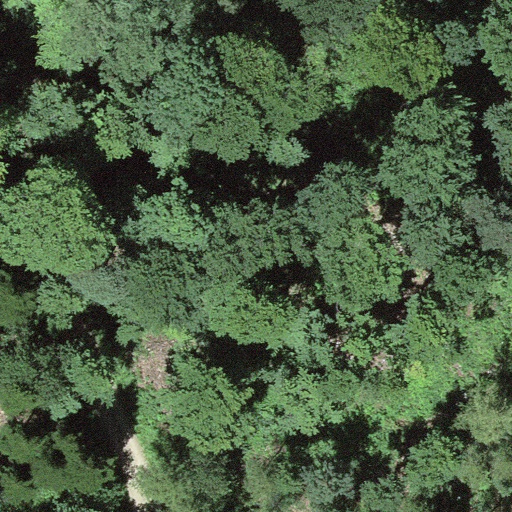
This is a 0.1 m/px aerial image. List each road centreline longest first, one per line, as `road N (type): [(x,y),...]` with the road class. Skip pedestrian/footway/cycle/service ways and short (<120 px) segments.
road 1 (track): [(148,511),(0,175)]
road 2 (track): [(55,0),(0,182)]
